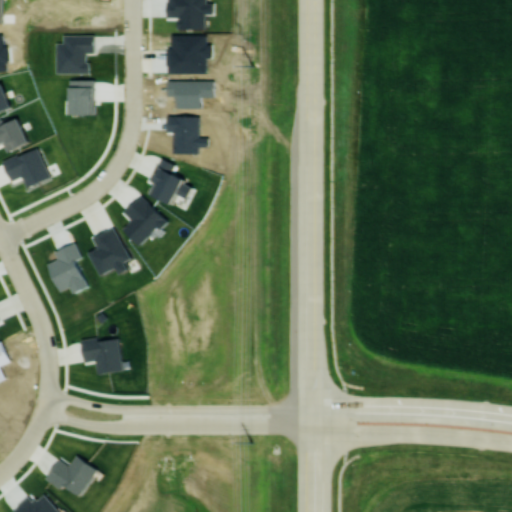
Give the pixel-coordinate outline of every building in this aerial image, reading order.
[(95,114),(96,79),(72,78),(71,113),(95,114)] [(174,203),(179,192),(189,197),(194,186),(185,183),(187,178),(173,172),(177,163),(163,157),(159,166),(161,166),(155,182),(158,183),(153,194),(174,203)] [(125,228),(141,245),(168,220),(144,194),(125,211),(133,219),(125,228)] [(131,258),(117,226),(95,236),(100,247),(91,251),(101,275),(118,267),(120,273),(130,269),(126,261),(131,258)] [(119,337),(100,340),(99,336),(82,339),(86,361),(96,359),(99,373),(124,369),(119,337)] [(62,488),(65,484),(82,495),(100,468),(78,453),(71,465),(61,458),(47,478),(62,488)] [(14,511),(62,511),(45,493),(35,502),(30,496),(14,511)]
